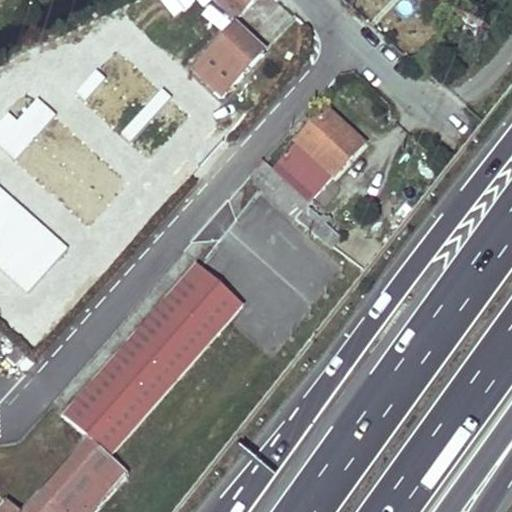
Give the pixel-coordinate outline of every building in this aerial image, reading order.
[(239,12),(226,0),(215,0),(234,18),(239,12)] [(226,0),(239,12),(250,0),(226,0)] [(221,99),(262,53),(234,27),(193,73),(221,99)] [(282,181),(268,196),(294,219),(362,144),(325,110),(271,170),(282,181)] [(257,186),(268,196),(282,181),(271,170),(261,161),(253,171),(257,186)] [(13,511),(4,504),(0,508),(0,511),(95,511),(126,477),(106,460),(241,308),(196,267),(62,419),(86,441),(22,511),(13,511)] [(31,352),(24,345),(12,356),(20,363),(31,352)]
